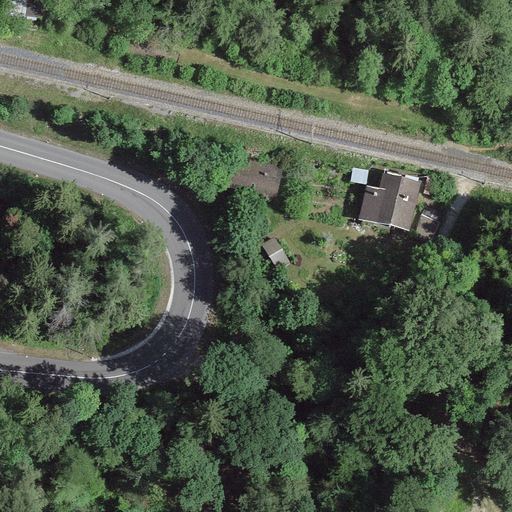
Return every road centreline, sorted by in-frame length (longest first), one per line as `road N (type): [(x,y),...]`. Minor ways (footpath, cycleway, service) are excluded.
road 1 (secondary): [(0,362),(90,369),(166,356),(188,322),(194,284),(189,247),(171,218),(140,195),(0,148)]
road 2 (track): [(166,356),(253,377),(315,366),(412,315),(370,277)]
road 3 (track): [(412,315),(493,511)]
road 4 (track): [(488,151),(461,145),(459,111),(488,78),(511,29)]
